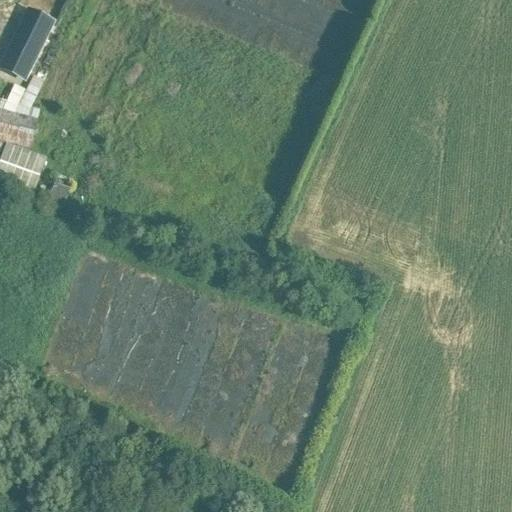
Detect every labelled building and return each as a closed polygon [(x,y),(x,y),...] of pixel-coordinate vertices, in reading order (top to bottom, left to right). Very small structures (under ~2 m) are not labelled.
[(14,14),(18,5),(8,0),(7,0),(4,8),(14,14)] [(34,63),(53,24),(27,11),(7,50),(34,63)] [(0,110),(0,141),(6,143),(12,118),(14,114),(0,110)] [(12,118),(6,143),(30,149),(37,120),(14,114),(12,118)] [(0,162),(0,185),(33,198),(46,159),(7,145),(0,162)] [(47,203),(64,208),(70,190),(54,185),(47,203)]
